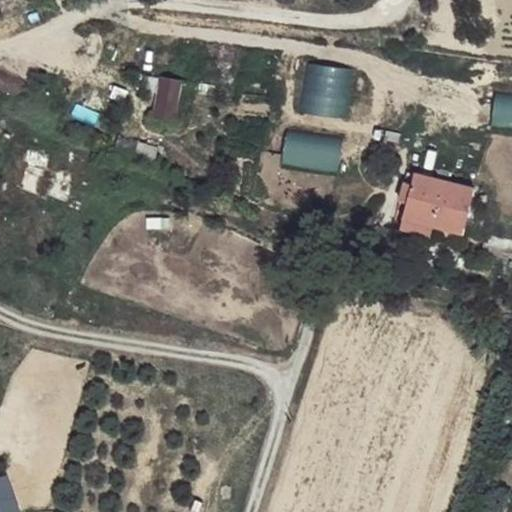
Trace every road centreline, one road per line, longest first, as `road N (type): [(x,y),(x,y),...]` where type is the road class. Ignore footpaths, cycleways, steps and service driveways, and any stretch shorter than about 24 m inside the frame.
road 1 (unclassified): [(253,511),(284,406),(265,368),(33,326),(0,310)]
road 2 (track): [(392,0),(378,17),(334,22),(125,0)]
road 3 (track): [(120,0),(0,47)]
